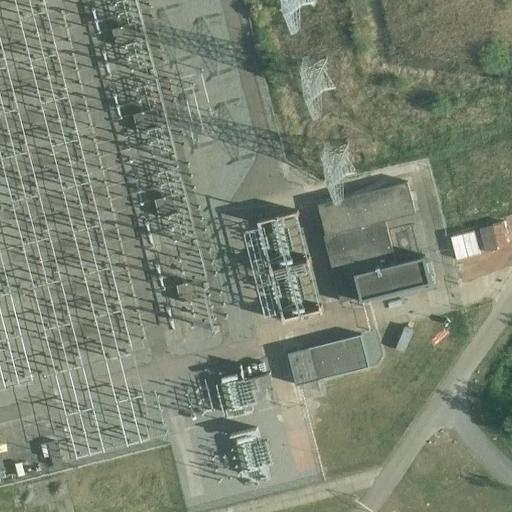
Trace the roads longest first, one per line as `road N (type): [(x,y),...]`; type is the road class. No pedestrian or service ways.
road 1 (unclassified): [(437,403),(357,511)]
road 2 (unclassified): [(511,295),(437,403)]
